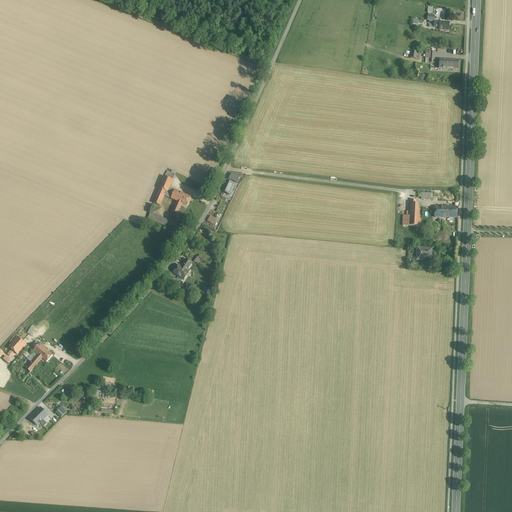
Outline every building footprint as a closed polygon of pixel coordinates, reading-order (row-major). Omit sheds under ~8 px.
[(449,23),(429,21),(429,27),(439,28),(438,30),(448,31),(449,23)] [(458,62),(443,61),(443,69),(458,70),(458,62)] [(231,173),(228,180),(232,182),(236,184),(239,177),(231,173)] [(164,177),(159,189),(165,192),(167,192),(169,187),(172,181),(164,177)] [(230,183),(231,183),(232,182),(228,180),(226,179),(221,191),(225,193),(230,183)] [(225,193),(224,193),(230,196),(235,185),(231,183),(230,183),(225,193)] [(169,187),(167,192),(165,192),(164,196),(171,199),(175,190),(169,187)] [(165,192),(159,189),(153,203),(160,206),(164,196),(165,192)] [(183,194),(175,190),(171,199),(178,202),(180,202),(183,194)] [(191,197),(183,194),(180,202),(183,204),(187,206),(191,197)] [(180,202),(178,202),(173,212),(178,214),(183,204),(180,202)] [(416,204),(410,204),(410,216),(403,216),(402,226),(420,227),(421,217),(419,216),(420,204),(416,204)] [(443,207),(435,206),(434,217),(443,218),(443,207)] [(457,207),(443,207),(443,218),(457,218),(457,207)] [(169,221),(150,213),(148,219),(166,226),(169,221)] [(210,216),(207,221),(213,225),(216,220),(210,216)] [(431,249),(416,249),(416,261),(421,261),(421,258),(431,258),(431,249)] [(191,263),(186,259),(183,265),(188,268),(191,263)] [(183,265),(181,267),(178,265),(173,273),(183,280),(189,272),(186,270),(188,268),(183,265)] [(17,337),(8,347),(16,355),(26,344),(17,337)] [(53,356),(39,344),(33,351),(34,352),(42,359),(47,363),(53,356)] [(38,355),(34,352),(26,361),(30,365),(38,355)] [(6,355),(3,359),(8,363),(11,360),(6,355)] [(30,365),(26,368),(30,372),(42,359),(38,355),(30,365)] [(98,393),(108,395),(109,391),(112,392),(113,386),(99,384),(98,393)] [(61,404),(57,399),(53,404),(57,408),(61,404)] [(61,418),(67,411),(61,406),(56,412),(61,418)] [(48,416),(40,408),(30,418),(37,426),(43,420),(48,416)] [(43,420),(37,426),(41,429),(47,424),(46,423),(43,420)]
